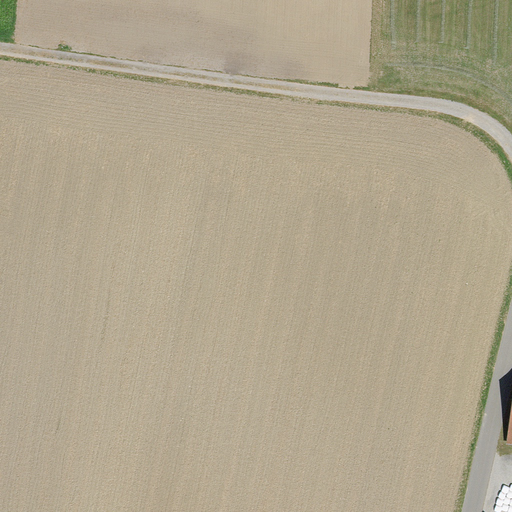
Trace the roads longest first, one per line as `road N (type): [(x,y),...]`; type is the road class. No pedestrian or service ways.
road 1 (track): [(0,50),(465,111),(499,135),(511,156)]
road 2 (residential): [(511,331),(471,511)]
